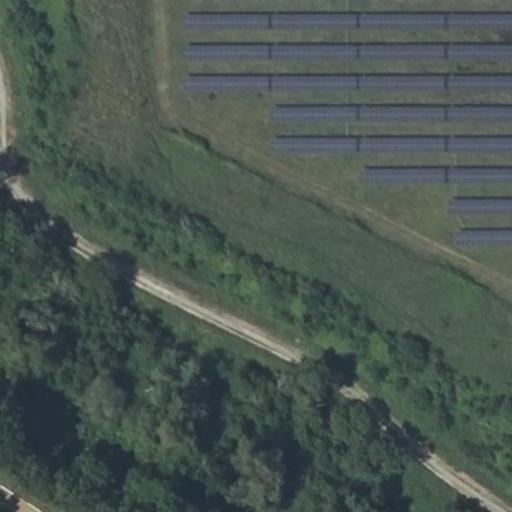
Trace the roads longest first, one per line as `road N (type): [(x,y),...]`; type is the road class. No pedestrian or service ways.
road 1 (track): [(499,511),(332,375),(51,226),(20,200),(0,166)]
road 2 (track): [(511,283),(203,130),(173,104),(160,0)]
